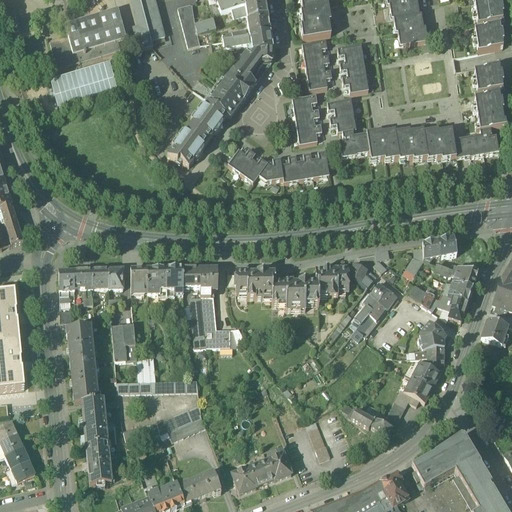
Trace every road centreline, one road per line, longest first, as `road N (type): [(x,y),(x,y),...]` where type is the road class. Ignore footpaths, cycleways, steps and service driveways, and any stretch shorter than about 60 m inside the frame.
road 1 (secondary): [(467,215),(185,245),(127,240),(61,220)]
road 2 (secondary): [(61,495),(40,282),(44,250)]
road 3 (residential): [(277,0),(286,67),(191,179)]
road 4 (residential): [(276,511),(393,461),(426,435),(445,404)]
road 5 (residential): [(445,404),(511,229)]
road 6 (secondary): [(0,107),(21,169),(61,220)]
road 7 (residential): [(445,404),(462,410),(511,499)]
